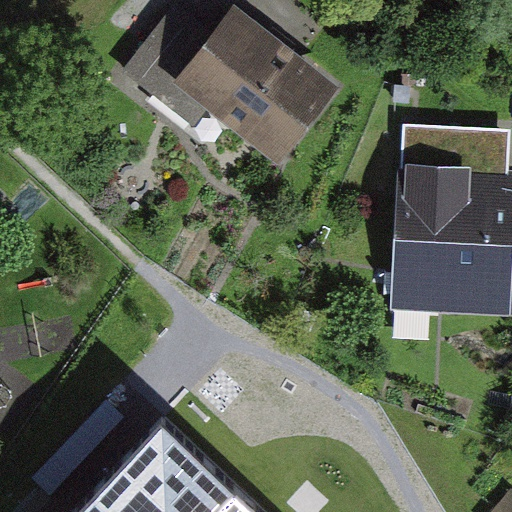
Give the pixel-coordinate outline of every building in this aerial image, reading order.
[(342,86),(236,5),(206,43),(168,14),(123,73),(194,128),(209,108),(282,164),(342,86)] [(511,176),(505,176),(507,138),(404,131),(399,311),(511,314),(511,176)] [(143,404),(120,385),(30,478),(53,499),(143,404)] [(259,511),(163,422),(79,511),(259,511)] [(511,511),(511,490),(494,511),(511,511)]
